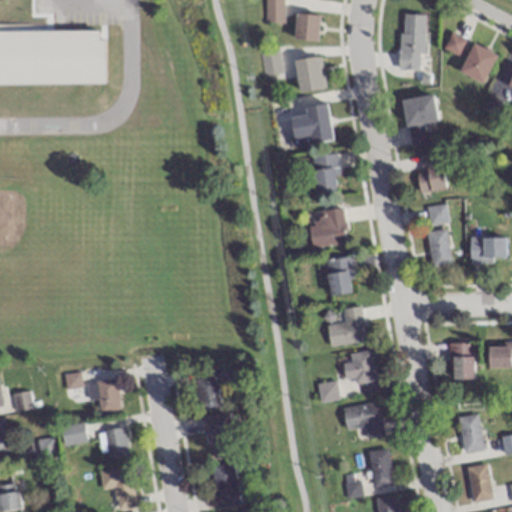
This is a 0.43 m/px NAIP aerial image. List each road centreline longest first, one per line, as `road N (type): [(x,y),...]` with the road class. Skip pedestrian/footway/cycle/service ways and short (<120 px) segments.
road 1 (residential): [(360,0),(357,34),(438,511)]
road 2 (residential): [(178,511),(154,373)]
